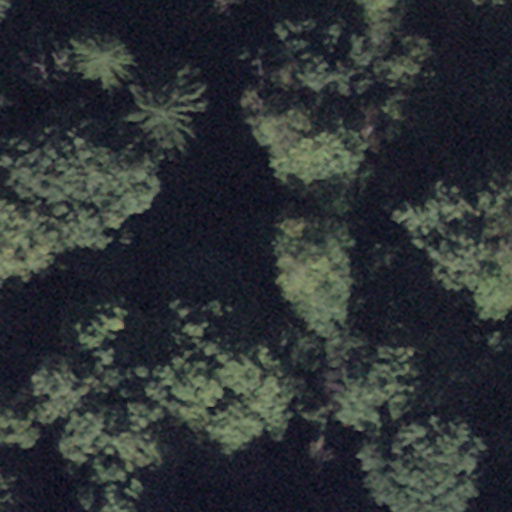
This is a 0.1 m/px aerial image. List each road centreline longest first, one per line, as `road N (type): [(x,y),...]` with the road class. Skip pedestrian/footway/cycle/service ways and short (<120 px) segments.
road 1 (track): [(0,46),(102,3),(165,8),(244,46),(316,66),(511,17)]
road 2 (track): [(511,200),(427,170),(351,113),(316,66)]
